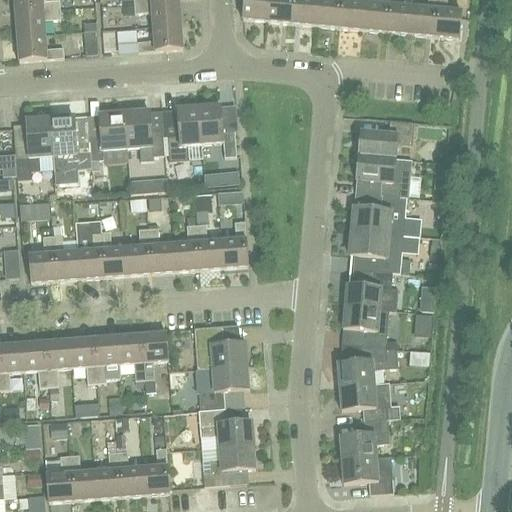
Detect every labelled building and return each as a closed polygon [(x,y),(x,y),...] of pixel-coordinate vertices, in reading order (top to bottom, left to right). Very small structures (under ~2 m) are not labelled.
[(59,0),(14,0),(15,16),(61,13),(59,0)] [(244,0),(242,22),(267,25),(269,0),(244,0)] [(269,0),(267,25),(291,27),(293,0),(269,0)] [(293,0),(291,27),(315,29),(317,1),(304,0),(293,0)] [(317,1),(315,29),(339,31),(341,0),(331,0),(332,3),(317,1)] [(341,0),(339,31),(363,33),(365,6),(351,4),(351,0),(341,0)] [(365,6),(363,33),(387,36),(389,0),(380,0),(380,7),(365,6)] [(389,0),(387,36),(410,38),(413,10),(399,9),(399,0),(389,0)] [(413,10),(410,38),(434,40),(438,0),(428,0),(427,11),(413,10)] [(438,0),(434,40),(459,42),(462,14),(447,13),(447,0),(438,0)] [(179,4),(134,7),(135,17),(152,16),(153,30),(181,28),(179,4)] [(17,40),(45,38),(44,24),(61,22),(61,13),(15,16),(17,40)] [(138,56),(183,52),(181,28),(153,30),(154,44),(137,45),(138,56)] [(19,65),(64,61),(63,51),(46,52),(45,38),(17,40),(19,65)] [(98,57),(97,46),(85,47),(86,58),(98,57)] [(221,108),(199,110),(202,147),(223,146),(224,161),(237,160),(235,135),(223,136),(221,108)] [(202,147),(199,110),(177,112),(179,139),(167,140),(169,165),(189,164),(188,148),(202,147)] [(124,116),(127,152),(140,151),(141,165),(154,164),(154,159),(164,159),(162,134),(151,135),(149,114),(124,116)] [(127,152),(124,116),(99,118),(101,138),(90,139),(91,164),(103,163),(102,153),(127,152)] [(50,122),(53,159),(76,157),(77,172),(91,170),(89,145),(76,146),(74,120),(50,122)] [(15,151),(15,156),(17,184),(32,183),(31,175),(40,174),(39,160),(53,159),(50,122),(26,123),(28,150),(15,151)] [(361,134),(358,159),(395,162),(397,148),(412,149),(414,126),(389,124),(388,137),(361,134)] [(411,164),(395,162),(358,159),(356,183),(381,186),(379,199),(381,199),(404,201),(406,179),(410,180),(411,164)] [(429,203),(429,179),(417,179),(417,203),(429,203)] [(166,182),(152,183),(153,196),(153,197),(167,196),(167,195),(166,182)] [(195,198),(196,210),(212,209),(212,197),(195,198)] [(354,211),(351,235),(388,238),(390,224),(404,226),(406,201),(404,201),(381,199),(380,213),(354,211)] [(0,208),(0,219),(16,220),(16,209),(0,208)] [(52,226),(53,239),(56,284),(80,283),(78,255),(63,256),(61,225),(52,226)] [(224,272),(248,270),(245,225),(234,226),(236,243),(221,244),(224,272)] [(206,228),(196,229),(200,273),(224,272),(221,244),(207,245),(206,228)] [(188,246),(174,247),(174,248),(176,275),(200,273),(196,229),(187,229),(188,246)] [(158,231),(148,232),(152,277),(176,275),(174,248),(159,249),(158,231)] [(152,277),(148,232),(139,233),(140,250),(126,251),(128,279),(152,277)] [(110,235),(100,236),(104,281),(128,279),(126,251),(111,252),(110,235)] [(379,275),(392,276),(399,277),(403,239),(388,238),(351,235),(349,258),(376,261),(374,275),(380,275),(379,275)] [(80,283),(104,281),(100,236),(91,236),(92,254),(78,255),(80,283)] [(53,239),(52,239),(43,240),(44,257),(29,258),(31,286),(56,284),(53,239)] [(421,269),(436,265),(430,239),(415,242),(421,269)] [(347,288),(345,310),(379,313),(380,302),(389,303),(392,276),(379,275),(378,291),(347,288)] [(378,324),(379,313),(345,310),(343,332),(369,334),(368,350),(385,352),(387,325),(378,324)] [(211,359),(212,372),(247,369),(246,346),(220,348),(219,330),(194,332),(196,360),(211,359)] [(141,338),(145,383),(155,383),(153,365),(168,364),(166,336),(141,338)] [(135,384),(145,383),(141,338),(118,340),(120,368),(134,367),(135,384)] [(120,368),(118,340),(94,342),(97,387),(107,386),(106,383),(121,381),(120,368)] [(87,388),(97,387),(94,342),(70,344),(72,371),(86,370),(87,388)] [(57,373),(72,371),(70,344),(46,345),(49,390),(59,390),(57,373)] [(39,391),(49,390),(46,345),(22,347),(24,375),(38,374),(39,391)] [(24,375),(22,347),(0,348),(0,379),(1,394),(11,393),(9,376),(24,375)] [(337,366),(339,390),(375,387),(374,373),(399,371),(396,353),(385,352),(368,350),(362,350),(361,351),(363,364),(337,366)] [(249,393),(247,369),(212,372),(214,395),(199,396),(200,414),(224,413),(225,413),(223,395),(249,393)] [(375,387),(339,390),(341,414),(363,412),(364,425),(388,423),(400,422),(399,409),(391,410),(390,400),(376,401),(375,387)] [(200,414),(199,415),(201,440),(219,439),(220,451),(253,449),(251,425),(225,427),(224,413),(200,414)] [(340,440),(342,464),(377,461),(376,448),(390,447),(388,423),(364,425),(365,438),(340,440)] [(253,449),(220,451),(221,463),(210,464),(210,475),(203,476),(204,490),(229,488),(228,474),(255,472),(253,449)] [(157,470),(143,471),(145,499),(170,497),(166,452),(156,453),(157,470)] [(121,501),(145,499),(143,471),(129,472),(127,455),(118,456),(121,501)] [(121,501),(118,456),(108,456),(109,473),(95,475),(97,502),(121,501)] [(73,504),(97,502),(95,475),(81,476),(79,458),(70,459),(73,504)] [(48,506),(73,504),(70,459),(60,460),(60,464),(46,465),(46,463),(45,463),(48,506)] [(377,461),(342,464),(343,488),(369,486),(370,499),(394,497),(393,482),(378,483),(377,461)] [(44,511),(44,504),(44,499),(28,500),(28,511),(44,511)]
